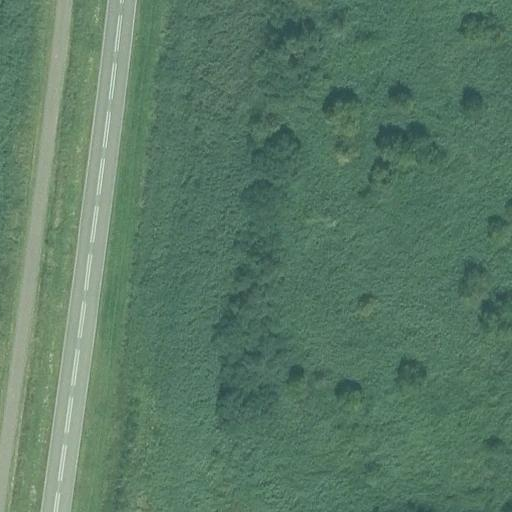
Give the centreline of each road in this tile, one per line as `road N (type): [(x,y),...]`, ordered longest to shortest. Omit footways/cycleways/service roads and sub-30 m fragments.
road 1 (trunk): [(53,511),(123,0)]
road 2 (unclassified): [(0,470),(62,0)]
